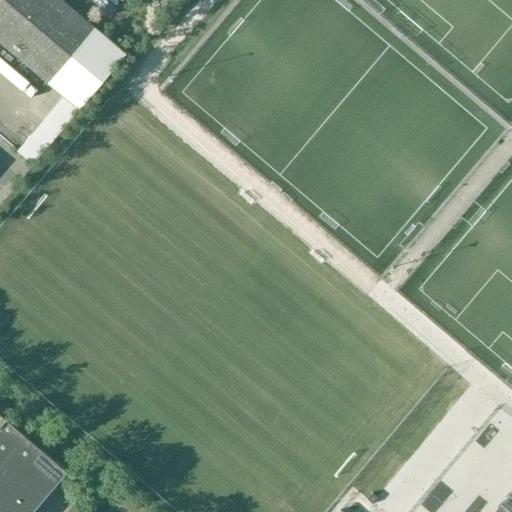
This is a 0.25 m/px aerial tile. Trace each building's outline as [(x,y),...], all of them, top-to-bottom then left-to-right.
[(0,0),(0,42),(21,61),(48,84),(58,92),(79,110),(100,86),(106,79),(110,75),(113,71),(126,56),(95,29),(60,0),(0,0)] [(0,425),(7,417),(14,409),(0,397),(0,425)] [(0,425),(0,454),(48,495),(67,472),(6,420),(8,418),(7,417),(0,425)] [(33,511),(48,495),(0,454),(0,493),(21,511),(33,511)] [(511,511),(511,491),(494,511),(342,511),(340,510),(337,511),(511,511)] [(21,511),(0,493),(0,511),(21,511)]
